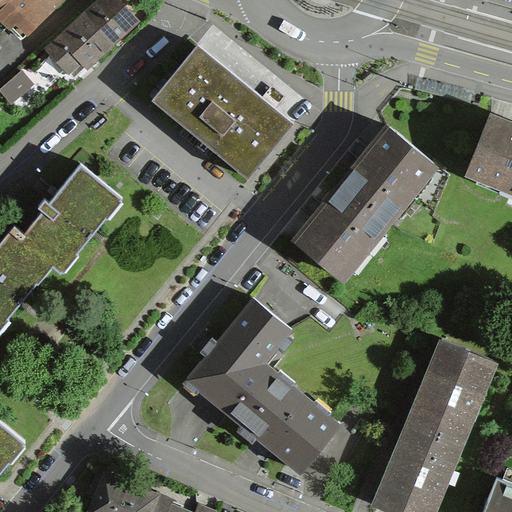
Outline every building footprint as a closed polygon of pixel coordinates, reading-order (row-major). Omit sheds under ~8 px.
[(67,0),(0,0),(0,9),(4,13),(0,17),(0,18),(25,43),(67,0)] [(142,23),(119,0),(103,0),(86,16),(116,48),(142,23)] [(116,48),(86,16),(47,55),(71,79),(83,67),(89,73),(116,48)] [(311,106),(212,25),(199,41),(203,44),(153,104),(251,184),(297,127),(295,125),(311,106)] [(511,130),(490,121),(468,176),(511,193),(511,130)] [(441,172),(392,130),(346,185),(395,226),(441,172)] [(125,203),(87,172),(56,210),(51,206),(45,213),(51,217),(27,246),(58,271),(67,277),(72,277),(83,263),(83,259),(111,224),(114,223),(126,210),(125,203)] [(395,226),(346,185),(298,241),(347,283),(395,226)] [(58,271),(17,237),(0,257),(0,344),(0,345),(15,327),(13,325),(43,287),(44,288),(58,271)] [(297,332),(256,299),(189,384),(236,421),(275,371),(269,367),(297,332)] [(500,367),(443,344),(409,426),(467,449),(500,367)] [(345,426),(275,371),(236,421),(305,476),(345,426)] [(28,446),(0,422),(0,484),(14,467),(17,466),(29,453),(28,446)] [(441,511),(467,449),(409,426),(377,506),(392,511),(441,511)] [(152,511),(161,493),(103,470),(86,511),(152,511)] [(511,511),(511,486),(499,481),(485,511),(511,511)] [(216,511),(217,511),(199,504),(195,511),(191,511),(172,504),(174,499),(161,493),(152,511),(216,511)]
